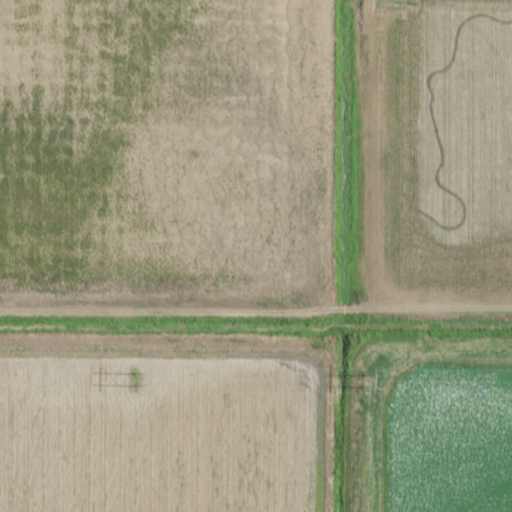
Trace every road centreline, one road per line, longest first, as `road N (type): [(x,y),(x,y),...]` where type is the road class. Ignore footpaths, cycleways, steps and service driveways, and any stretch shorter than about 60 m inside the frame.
road 1 (track): [(511,295),(401,290),(383,257),(381,0)]
road 2 (track): [(363,511),(364,376),(373,347),(511,346)]
